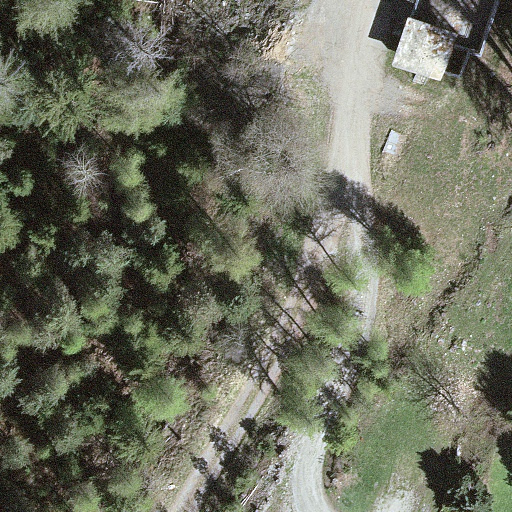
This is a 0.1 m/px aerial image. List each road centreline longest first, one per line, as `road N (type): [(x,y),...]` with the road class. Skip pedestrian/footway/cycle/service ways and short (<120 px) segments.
road 1 (residential): [(373,0),(316,256),(183,511)]
road 2 (track): [(350,117),(365,285),(306,474),(313,511)]
